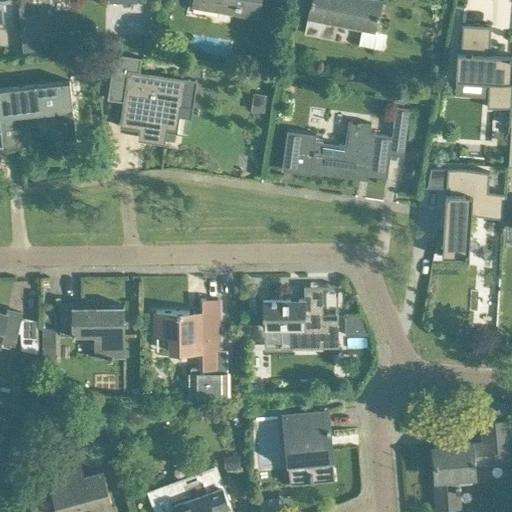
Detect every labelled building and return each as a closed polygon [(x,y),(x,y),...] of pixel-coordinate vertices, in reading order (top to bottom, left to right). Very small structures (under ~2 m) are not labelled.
[(0,0),(0,22),(4,22),(2,3),(12,2),(12,0),(0,0)] [(257,18),(260,0),(192,0),(192,7),(257,18)] [(295,0),(294,6),(310,9),(305,32),(335,38),(338,25),(363,30),(360,44),(383,49),(386,46),(386,45),(385,42),(387,33),(375,30),(381,0),(295,0)] [(41,11),(21,12),(24,48),(40,45),(41,11)] [(511,101),(511,55),(489,54),(491,26),(462,24),(461,52),(457,52),(456,79),(490,81),(488,108),(511,109),(511,101)] [(128,69),(119,126),(141,129),(142,126),(148,127),(146,139),(163,142),(165,142),(167,128),(177,130),(185,78),(150,73),(128,69)] [(0,88),(0,125),(2,150),(18,148),(14,115),(53,110),(58,157),(78,155),(69,80),(0,88)] [(397,104),(393,131),(407,133),(411,107),(397,104)] [(317,132),(286,128),(281,162),(310,167),(311,161),(335,165),(336,160),(354,163),(353,167),(387,172),(392,134),(370,131),(372,122),(358,120),(357,130),(348,129),(346,144),(316,139),(317,132)] [(485,171),(447,168),(442,257),(469,258),(472,215),(504,217),(506,192),(484,190),(485,171)] [(304,298),(263,298),(263,328),(292,328),(292,347),(339,347),(338,313),(323,313),(323,293),(304,293),(304,298)] [(25,335),(42,335),(41,297),(25,297),(25,335)] [(219,348),(219,299),(201,299),(200,314),(155,314),(155,336),(169,336),(170,352),(200,352),(201,371),(191,371),(191,395),(229,395),(228,348),(219,348)] [(123,356),(124,307),(81,307),(81,301),(58,301),(58,334),(95,333),(95,357),(123,356)] [(0,311),(0,364),(8,366),(12,353),(13,345),(21,312),(20,312),(19,315),(7,312),(8,309),(6,309),(5,313),(0,311)] [(328,409),(283,414),(289,483),(285,483),(285,485),(334,480),(328,409)] [(484,443),(433,446),(438,506),(459,505),(458,489),(461,489),(461,482),(479,480),(477,465),(511,461),(511,460),(510,436),(511,435),(511,422),(509,422),(509,421),(483,422),(484,443)] [(113,511),(102,468),(85,473),(78,448),(45,458),(59,511),(113,511)] [(239,454),(226,455),(227,465),(240,464),(239,454)] [(164,493),(150,499),(155,511),(173,511),(176,511),(214,511),(228,506),(213,465),(197,471),(200,479),(186,485),(184,480),(162,488),(164,493)]
